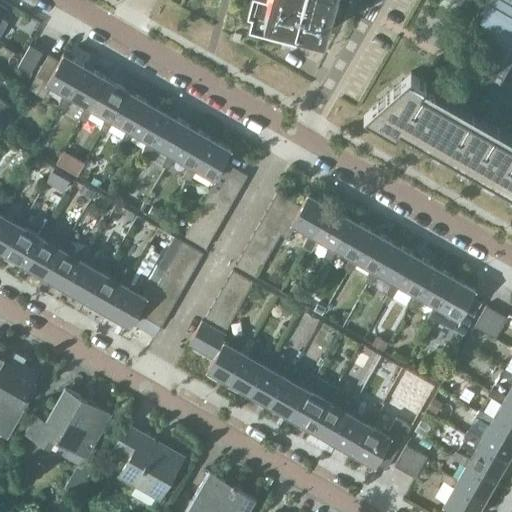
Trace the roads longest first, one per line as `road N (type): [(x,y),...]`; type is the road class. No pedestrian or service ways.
road 1 (residential): [(286,125),(144,386)]
road 2 (residential): [(511,253),(286,125)]
road 3 (residential): [(286,125),(65,0)]
road 4 (residential): [(364,511),(144,386)]
road 5 (residential): [(144,386),(0,303)]
